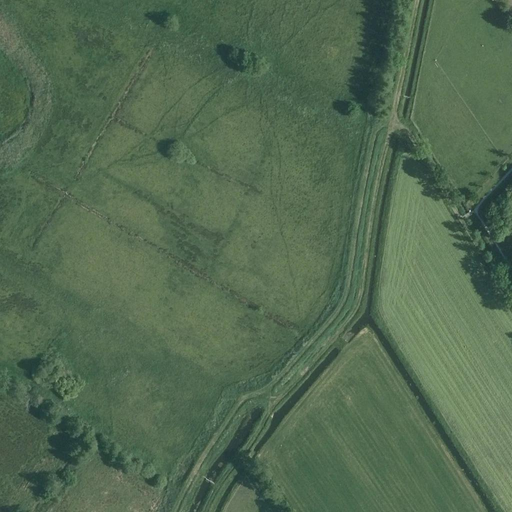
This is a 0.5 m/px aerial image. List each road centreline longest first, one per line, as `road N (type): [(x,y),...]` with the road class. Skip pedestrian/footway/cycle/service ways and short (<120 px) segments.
road 1 (track): [(203,511),(279,398),(356,313),(393,118)]
road 2 (track): [(511,299),(407,128),(393,118)]
road 3 (track): [(419,0),(393,118)]
